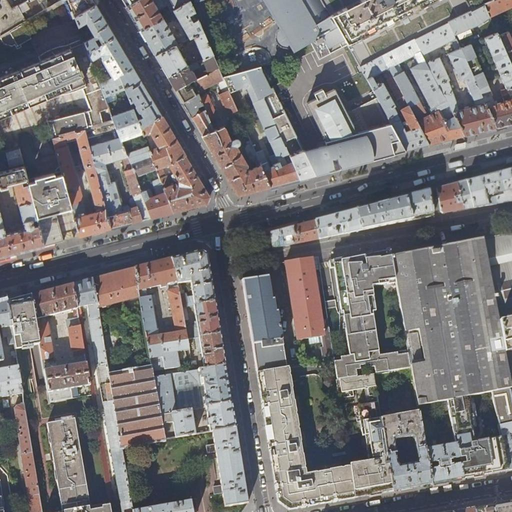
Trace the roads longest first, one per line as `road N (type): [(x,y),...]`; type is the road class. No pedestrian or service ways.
road 1 (tertiary): [(511,146),(222,222)]
road 2 (residential): [(222,263),(511,211)]
road 3 (residential): [(108,0),(223,201),(222,222)]
road 4 (residential): [(222,263),(262,511)]
road 5 (tertiary): [(222,222),(0,281)]
road 6 (residential): [(511,486),(365,511)]
